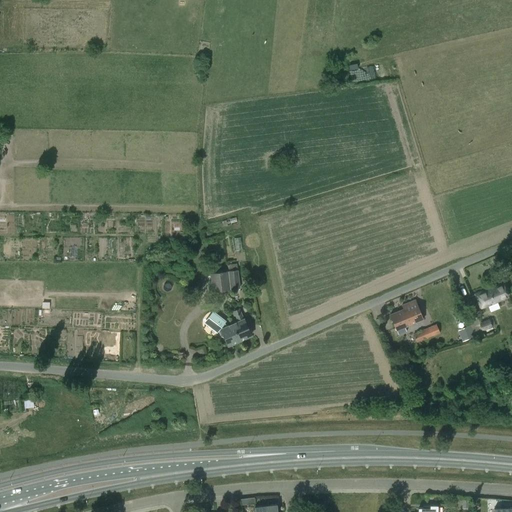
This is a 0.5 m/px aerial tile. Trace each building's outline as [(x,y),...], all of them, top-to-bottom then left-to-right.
[(236,264),(227,265),(230,289),(239,288),(236,264)] [(212,292),(230,289),(227,272),(210,274),(212,292)] [(508,296),(503,284),(487,291),(487,290),(475,295),(481,308),(508,296)] [(416,301),(402,306),(403,310),(390,315),(398,335),(407,332),(405,327),(423,320),(416,301)] [(203,322),(217,332),(226,319),(212,309),(203,322)] [(238,322),(232,324),(239,341),(251,336),(244,319),(243,320),(238,309),(233,311),(238,322)] [(380,318),(375,320),(379,329),(384,327),(380,318)] [(482,330),(480,324),(478,320),(470,323),(476,339),(484,336),(482,330)] [(489,320),(480,324),(482,330),(492,326),(489,320)] [(239,341),(232,324),(221,329),(228,346),(239,341)] [(458,328),(461,339),(473,336),(470,325),(458,328)] [(432,336),(428,329),(413,335),(416,342),(432,336)]
